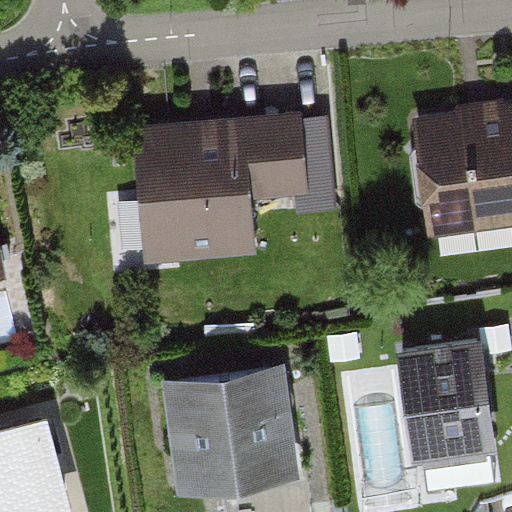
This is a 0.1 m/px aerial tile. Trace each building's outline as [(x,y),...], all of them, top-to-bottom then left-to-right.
[(511,106),(417,119),(433,234),(511,223),(511,106)] [(307,113),(137,128),(149,266),(260,256),(255,200),(314,194),(307,113)] [(486,344),(399,353),(410,462),(497,453),(486,344)] [(300,477),(287,364),(171,377),(184,490),(300,477)] [(0,511),(75,511),(51,418),(0,431),(0,511)]
